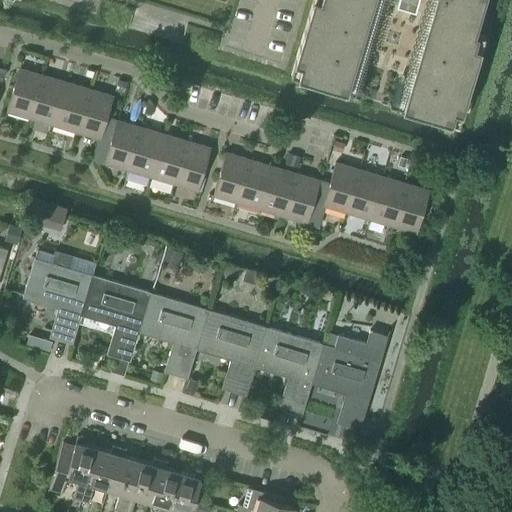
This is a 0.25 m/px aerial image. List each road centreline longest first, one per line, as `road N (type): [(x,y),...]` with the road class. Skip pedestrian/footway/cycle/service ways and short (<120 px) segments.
road 1 (residential): [(337,511),(335,487),(322,474),(66,398),(47,407),(36,445)]
road 2 (residential): [(0,35),(136,72),(172,110),(271,139),(288,140),(301,129)]
